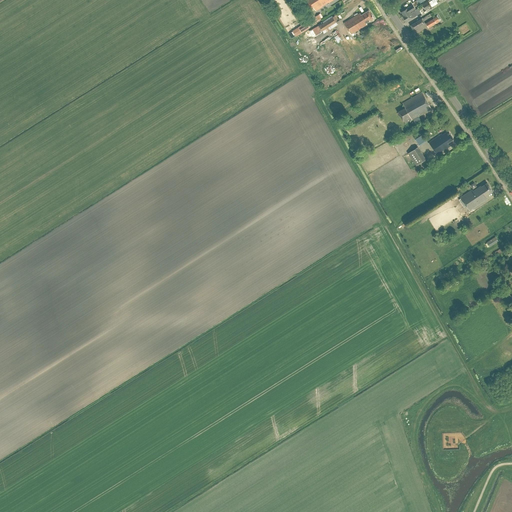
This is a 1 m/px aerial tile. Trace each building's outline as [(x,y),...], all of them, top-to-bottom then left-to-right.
[(315,0),(308,5),(310,8),(313,6),(316,11),(333,0),(315,0)] [(403,16),(410,12),(415,8),(415,7),(419,4),(416,0),(412,3),(413,5),(408,9),(407,8),(401,12),(403,15),(403,16)] [(425,10),(431,6),(428,1),(422,4),(425,10)] [(371,14),(369,10),(362,15),(360,13),(344,23),(351,34),(367,24),(367,23),(370,20),(374,17),(372,13),(371,14)] [(403,16),(407,22),(413,17),(417,14),(415,11),(411,14),(410,12),(403,16)] [(321,33),(336,24),(331,16),(316,25),(321,33)] [(428,28),(436,23),(433,18),(426,23),(428,28)] [(416,29),(425,24),(422,19),(411,25),(414,29),(415,28),(416,29)] [(298,27),(302,32),(309,27),(306,22),(298,27)] [(344,42),(343,40),(339,34),(334,36),(324,43),(333,57),(351,46),(347,40),(344,42)] [(392,90),(400,85),(398,82),(390,86),(392,90)] [(432,110),(432,109),(422,92),(403,103),(405,107),(398,111),(404,122),(411,118),(412,119),(419,116),(419,117),(432,109),(432,110)] [(449,133),(448,131),(443,134),(442,134),(429,142),(438,155),(450,146),(448,142),(454,139),(449,133)] [(421,134),(414,139),(418,146),(425,141),(421,134)] [(394,146),(397,144),(396,142),(401,140),(399,136),(391,141),(394,146)] [(406,153),(414,165),(424,158),(415,146),(406,153)] [(488,184),(487,183),(481,186),(481,185),(473,191),(472,189),(461,197),(469,210),(488,197),(487,195),(493,191),(491,189),(488,184)]
